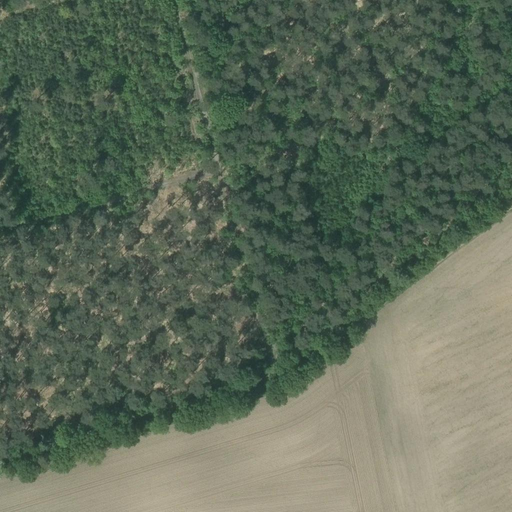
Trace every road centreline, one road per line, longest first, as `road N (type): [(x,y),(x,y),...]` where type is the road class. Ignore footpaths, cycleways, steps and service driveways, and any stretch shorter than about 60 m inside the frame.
road 1 (track): [(268,347),(296,323),(481,0)]
road 2 (track): [(511,205),(268,376)]
road 3 (track): [(268,376),(0,460)]
road 4 (track): [(0,226),(220,169)]
road 5 (track): [(220,169),(268,347)]
road 6 (track): [(223,0),(188,60),(220,169)]
